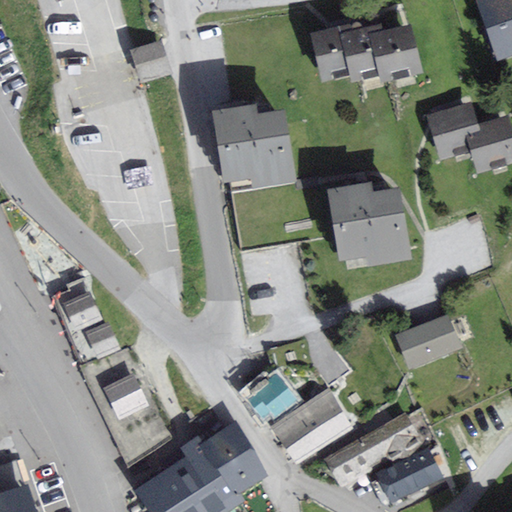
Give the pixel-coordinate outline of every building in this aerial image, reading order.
[(511,0),(473,0),(494,65),(511,59),(511,0)] [(363,33),(313,42),(323,86),(356,81),(360,95),(427,81),(415,29),(386,34),(385,28),(363,33)] [(175,79),(166,44),(142,51),(152,85),(175,79)] [(475,110),(430,121),(440,164),(473,157),(479,177),(511,168),(511,121),(481,129),(475,110)] [(267,113),(218,121),(227,194),(305,185),(295,116),(269,121),(267,113)] [(380,188),(335,195),(347,275),(419,265),(409,195),(382,198),(380,188)] [(54,303),(127,468),(180,435),(94,280),(54,303)] [(459,348),(446,316),(396,336),(409,368),(459,348)] [(292,405),(272,379),(250,396),(269,422),(292,405)] [(354,427),(331,392),(276,428),(299,463),(354,427)] [(407,416),(329,464),(346,491),(424,443),(407,416)] [(271,511),(239,424),(139,491),(151,511),(271,511)] [(433,456),(378,483),(392,511),(447,485),(433,456)] [(42,511),(37,494),(0,502),(0,511),(42,511)]
